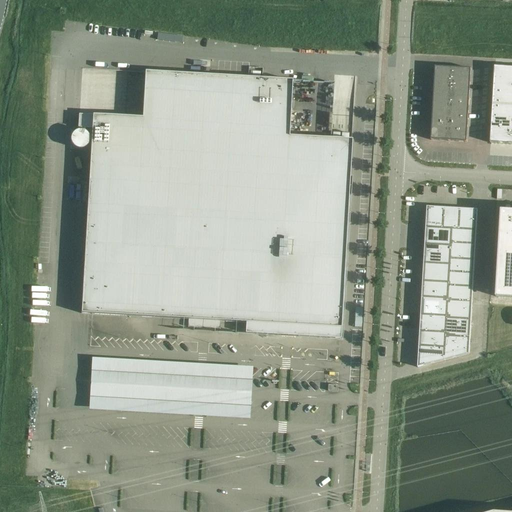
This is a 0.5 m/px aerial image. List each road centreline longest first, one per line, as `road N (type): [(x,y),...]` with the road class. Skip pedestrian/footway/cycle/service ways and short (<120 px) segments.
road 1 (tertiary): [(375,511),(398,172)]
road 2 (tertiary): [(398,172),(406,0)]
